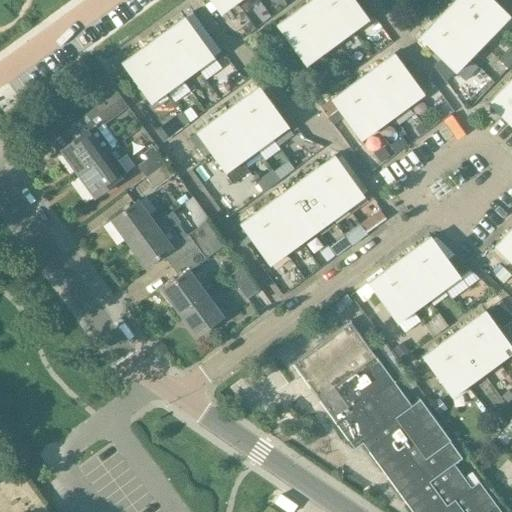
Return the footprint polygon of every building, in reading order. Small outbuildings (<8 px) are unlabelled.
[(235,0),(210,0),(212,2),(218,9),(221,14),(237,2),(235,0)] [(329,0),(311,0),(308,3),(337,42),(353,31),(329,0)] [(354,0),(329,0),(353,31),(369,19),(358,5),(354,0)] [(464,0),(455,0),(447,9),(481,43),(495,29),(464,0)] [(464,0),(495,29),(509,15),(493,0),(464,0)] [(218,9),(212,2),(208,6),(213,13),(218,9)] [(308,3),(293,14),(322,54),(337,42),(308,3)] [(447,9),(433,23),(468,57),(481,43),(447,9)] [(194,12),(185,18),(194,31),(203,24),(194,12)] [(293,14),(277,26),(277,27),(285,37),(306,65),(322,54),(293,14)] [(184,17),(168,29),(197,69),(213,57),(194,31),(185,18),(184,17)] [(454,71),(468,57),(433,23),(420,37),(454,71)] [(277,27),(272,30),(280,41),(285,37),(277,27)] [(182,80),(197,69),(168,29),(153,40),(182,80)] [(153,40),(137,51),(166,91),(182,80),(153,40)] [(507,70),(511,64),(511,48),(498,61),(507,70)] [(150,103),(166,91),(137,51),(121,63),(150,103)] [(378,65),(407,104),(423,93),(420,89),(411,77),(394,54),(378,65)] [(335,71),(342,80),(349,74),(342,65),(335,71)] [(392,116),(407,104),(378,65),(363,77),(392,116)] [(420,71),(411,77),(420,89),(432,81),(420,71)] [(376,127),(392,116),(363,77),(347,88),(376,127)] [(511,78),(502,89),(511,99),(511,78)] [(260,87),(244,98),(272,138),(288,127),(280,115),(260,87)] [(361,139),(376,127),(347,88),(332,100),(339,110),(361,139)] [(511,99),(502,89),(488,104),(511,126),(511,99)] [(104,120),(124,106),(115,94),(96,109),(104,120)] [(244,98),(228,109),(257,149),(272,138),(244,98)] [(332,100),(322,107),(330,117),(339,110),(332,100)] [(190,108),(183,114),(190,123),(197,117),(190,108)] [(72,143),(61,151),(78,174),(111,151),(113,149),(118,146),(101,123),(104,120),(96,109),(83,118),(64,132),(72,143)] [(228,109),(212,121),(241,161),(257,149),(228,109)] [(286,112),(280,115),(288,127),(292,132),(298,128),(286,112)] [(181,129),(190,123),(183,114),(174,120),(181,129)] [(212,121),(197,133),(205,144),(225,172),(241,161),(212,121)] [(420,136),(426,131),(421,125),(415,129),(420,136)] [(205,144),(197,133),(190,137),(198,149),(205,144)] [(395,154),(408,145),(401,136),(389,145),(395,154)] [(149,159),(138,167),(146,178),(166,164),(158,152),(154,147),(145,153),(149,159)] [(128,174),(111,151),(78,174),(95,198),(128,174)] [(340,153),(335,157),(363,195),(368,191),(340,153)] [(334,155),(318,167),(347,206),(363,195),(335,157),(334,155)] [(275,174),(280,180),(295,169),(290,163),(275,174)] [(166,164),(146,178),(155,190),(174,175),(166,164)] [(318,167),(303,179),(331,218),(347,206),(318,167)] [(303,179),(287,190),(316,229),(331,218),(303,179)] [(300,240),(316,229),(287,190),(272,201),(300,240)] [(202,208),(194,198),(186,204),(194,214),(202,208)] [(138,201),(112,221),(129,244),(156,225),(138,201)] [(272,201),(256,213),(285,252),(300,240),(272,201)] [(380,210),(360,224),(366,233),(386,219),(380,210)] [(269,263),(285,252),(256,213),(240,224),(243,229),(252,240),(269,263)] [(173,248),(163,255),(171,266),(217,233),(208,222),(189,236),(173,248)] [(351,245),(366,233),(360,224),(359,224),(344,235),(351,245)] [(156,225),(129,244),(146,267),(163,255),(173,248),(156,225)] [(243,229),(237,233),(246,245),(252,240),(243,229)] [(217,233),(171,266),(180,278),(189,271),(198,264),(225,245),(217,233)] [(511,263),(511,236),(508,233),(495,247),(511,263)] [(431,237),(415,249),(444,288),(460,276),(448,260),(431,237)] [(335,242),(329,247),(336,256),(342,251),(335,242)] [(336,256),(329,247),(321,252),(328,262),(336,256)] [(415,249),(400,260),(428,299),(444,288),(415,249)] [(469,270),(455,255),(448,260),(460,276),(469,270)] [(400,260),(384,271),(413,311),(428,299),(400,260)] [(180,278),(163,290),(180,313),(206,294),(215,288),(198,264),(189,271),(180,278)] [(248,300),(259,292),(242,268),(231,277),(248,300)] [(384,271),(368,283),(373,291),(376,294),(397,323),(403,332),(419,320),(413,311),(384,271)] [(368,283),(355,292),(363,303),(376,294),(373,291),(368,283)] [(206,294),(180,313),(197,337),(223,318),(206,294)] [(340,312),(353,303),(346,295),(334,305),(340,312)] [(490,312),(502,329),(511,321),(511,314),(503,303),(490,312)] [(511,348),(485,311),(469,323),(498,362),(511,352),(511,348)] [(433,337),(448,326),(439,314),(424,325),(433,337)] [(472,489),(454,465),(464,458),(452,441),(453,441),(421,398),(414,404),(352,319),(293,361),(356,447),(364,441),(415,511),(501,511),(480,483),(472,489)] [(469,323),(454,334),(482,373),(498,362),(469,323)] [(467,385),(482,373),(454,334),(438,345),(467,385)] [(399,358),(409,351),(404,343),(394,350),(399,358)] [(451,396),(467,385),(438,345),(422,357),(451,396)] [(511,399),(511,394),(508,390),(500,398),(507,404),(511,399)] [(447,409),(440,399),(433,405),(440,415),(447,409)] [(500,430),(507,422),(499,411),(491,418),(500,430)] [(511,417),(494,440),(503,447),(511,435),(511,417)]
